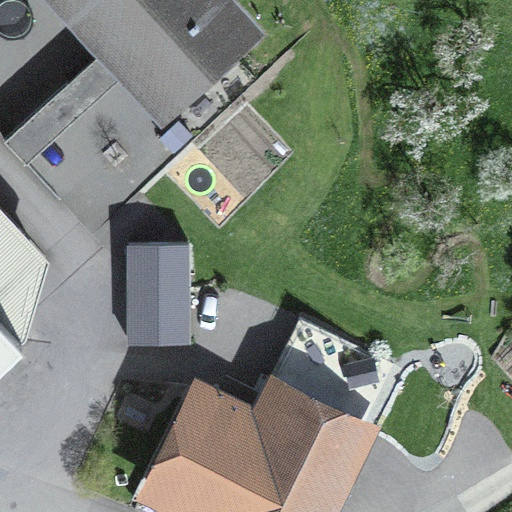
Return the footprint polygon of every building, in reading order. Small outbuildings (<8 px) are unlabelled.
[(216,0),(67,0),(165,108),(247,34),(216,0)] [(64,5),(0,51),(0,126),(21,155),(121,83),(64,5)] [(196,293),(137,284),(128,344),(188,353),(196,293)] [(0,377),(6,384),(37,355),(0,316),(0,377)] [(274,422),(207,388),(154,494),(188,511),(319,511),(395,363),(307,320),(275,386),(289,393),(274,422)]
